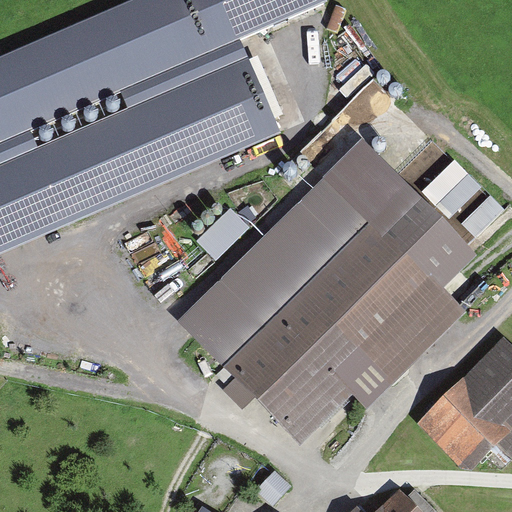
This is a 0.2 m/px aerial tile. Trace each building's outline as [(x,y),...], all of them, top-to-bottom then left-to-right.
[(0,259),(286,136),(244,39),(327,3),(325,0),(133,0),(0,57),(0,259)] [(356,139),(180,326),(294,432),(362,360),(388,385),(466,301),(450,286),(479,254),(356,139)] [(452,221),(486,188),(459,160),(425,194),(452,221)] [(464,224),(479,238),(509,210),(494,195),(464,224)] [(511,349),(505,343),(424,424),(467,467),(497,437),(511,451),(511,349)] [(258,494),(275,511),(295,491),(278,474),(258,494)] [(378,511),(423,511),(401,490),(378,511)]
